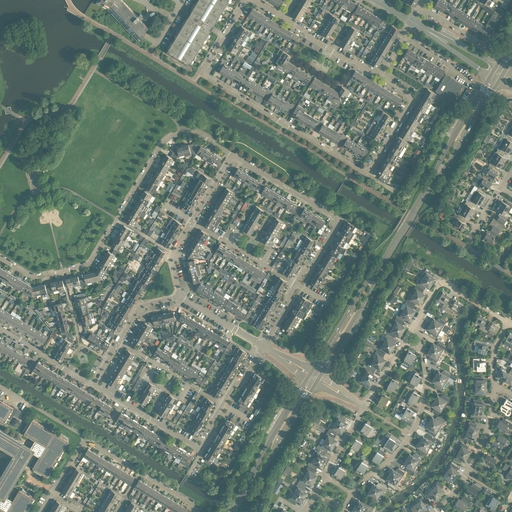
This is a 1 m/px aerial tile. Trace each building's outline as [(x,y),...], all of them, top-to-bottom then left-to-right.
[(97,0),(96,4),(108,10),(139,43),(143,38),(146,33),(145,33),(144,32),(146,31),(149,28),(144,23),(141,20),(143,19),(144,17),(141,13),(138,16),(136,15),(122,0),(97,0)] [(228,0),(198,0),(189,15),(167,52),(190,65),(228,0)] [(349,0),(345,0),(342,6),(346,9),(351,1),(349,0)] [(443,0),(437,0),(434,6),(439,8),(444,0),(443,0)] [(443,11),(448,3),(444,0),(439,8),(443,11)] [(351,11),(356,4),(351,1),(346,9),(351,11)] [(448,14),(453,6),(454,4),(450,1),(448,3),(443,11),(448,14)] [(308,7),(300,2),(297,7),(305,11),(308,7)] [(363,8),(358,5),(352,15),(357,18),(358,16),(363,8)] [(453,17),(458,9),(453,6),(448,14),(453,17)] [(305,11),(297,7),(295,11),(302,16),(305,11)] [(252,8),(248,16),(253,19),(257,11),(252,8)] [(363,19),(367,11),(363,8),(358,16),(363,19)] [(457,20),(462,11),(458,9),(453,17),(457,20)] [(257,22),(262,14),(257,11),(253,19),(257,22)] [(292,16),(299,21),(302,16),(295,11),(292,16)] [(367,21),(372,14),(367,11),(363,19),(367,21)] [(462,22),(467,14),(462,11),(457,20),(462,22)] [(487,38),(498,21),(496,19),(499,14),(494,11),(492,15),(486,25),(481,34),(480,34),(487,38)] [(262,25),(267,17),(262,14),(257,22),(262,25)] [(372,24),(377,17),(372,14),(367,21),(372,24)] [(467,25),(472,17),(467,14),(462,22),(467,25)] [(340,20),(332,15),(329,20),(337,24),(340,20)] [(266,27),(271,20),(267,17),(262,25),(266,27)] [(376,29),(382,19),(377,17),(372,24),(371,26),(376,29)] [(471,28),(476,20),(472,17),(467,25),(471,28)] [(271,30),(276,22),(271,20),(266,27),(271,30)] [(326,24),(334,29),(337,24),(329,20),(326,24)] [(476,31),(481,23),(476,20),(471,28),(476,31)] [(276,22),(271,30),(276,33),(280,25),(276,22)] [(481,34),(486,25),(481,23),(476,31),(481,34)] [(334,29),(326,24),(324,29),(331,34),(334,29)] [(280,25),(276,33),(280,36),(285,28),(280,25)] [(242,26),(239,31),(247,36),(250,37),(253,32),(242,26)] [(359,31),(351,26),(348,31),(356,36),(359,31)] [(399,30),(392,26),(389,30),(396,35),(399,30)] [(285,28),(280,36),(285,39),(290,31),(285,28)] [(321,34),(328,38),(331,34),(324,29),(321,34)] [(386,35),(394,40),(396,35),(389,30),(386,35)] [(239,31),(236,35),(244,40),(247,36),(239,31)] [(290,31),(285,39),(290,41),(294,34),(290,31)] [(346,36),(353,41),(356,36),(348,31),(346,36)] [(295,44),(299,37),(294,34),(290,41),(295,44)] [(236,35),(233,40),(242,45),(244,40),(236,35)] [(383,40),(391,44),(394,40),(386,35),(383,40)] [(353,41),(346,36),(343,41),(351,45),(353,41)] [(230,45),(239,50),(242,45),(233,40),(230,45)] [(380,44),(388,49),(391,44),(383,40),(380,44)] [(340,45),(348,50),(351,45),(343,41),(340,45)] [(388,49),(380,44),(377,49),(385,54),(388,49)] [(236,54),(239,50),(230,45),(228,49),(236,54)] [(408,48),(401,59),(406,62),(413,51),(408,48)] [(385,54),(377,49),(375,53),(382,58),(385,54)] [(291,56),(283,51),(280,56),(287,60),(288,61),(291,56)] [(411,65),(417,54),(413,51),(406,62),(411,65)] [(382,58),(375,53),(372,58),(380,63),(382,58)] [(416,68),(417,65),(422,57),(417,54),(411,65),(416,68)] [(287,60),(280,56),(279,57),(277,56),(274,61),(278,64),(286,62),(288,61),(287,60)] [(427,60),(422,57),(417,65),(416,68),(420,71),(422,68),(427,60)] [(369,63),(377,68),(380,63),(372,58),(369,63)] [(427,60),(422,68),(426,71),(431,62),(427,60)] [(221,69),(219,72),(224,75),(229,66),(224,64),(225,63),(222,61),(218,67),(221,69)] [(286,62),(278,64),(277,66),(284,70),(289,62),(288,61),(286,62)] [(293,65),(289,62),(284,70),(288,73),(293,65)] [(431,62),(426,71),(431,74),(436,65),(431,62)] [(298,68),(293,65),(288,73),(293,76),(298,68)] [(436,65),(431,74),(436,76),(441,68),(436,65)] [(228,78),(234,69),(229,66),(224,75),(228,78)] [(303,70),(298,68),(293,76),(292,78),(296,81),(303,70)] [(440,79),(445,71),(441,68),(436,76),(440,79)] [(233,81),(238,72),(234,69),(228,78),(233,81)] [(307,73),(303,70),(296,81),(301,84),(302,81),(307,73)] [(355,70),(351,78),(355,81),(360,73),(355,70)] [(238,72),(233,81),(238,84),(239,82),(241,84),(243,82),(246,75),(244,74),(243,75),(238,72)] [(312,76),(307,73),(302,81),(307,84),(312,76)] [(360,84),(365,76),(360,73),(355,81),(360,84)] [(465,91),(463,85),(446,74),(436,91),(457,104),(465,91)] [(249,77),(246,75),(243,82),(241,84),(244,85),(243,87),(248,90),(253,81),(249,78),(249,77)] [(365,87),(369,79),(365,76),(360,84),(365,87)] [(319,80),(314,78),(309,86),(314,89),(319,80)] [(369,90),(374,82),(369,79),(365,87),(369,90)] [(324,83),(319,80),(314,89),(319,91),(324,83)] [(252,93),(258,84),(253,81),(248,90),(252,93)] [(374,92),(379,85),(374,82),(369,90),(374,92)] [(328,86),(324,83),(319,91),(323,94),(328,86)] [(257,95),(262,87),(258,84),(252,93),(257,95)] [(379,85),(374,92),(379,95),(383,87),(379,85)] [(333,89),(328,86),(323,94),(328,97),(333,89)] [(341,89),(339,91),(340,92),(347,96),(350,91),(342,86),(341,89)] [(262,98),(264,95),(267,96),(270,90),(268,88),(267,89),(262,87),(257,95),(262,98)] [(383,87),(379,95),(383,98),(388,90),(383,87)] [(338,92),(333,89),(328,97),(333,100),(338,92)] [(436,94),(427,89),(424,94),(433,99),(436,94)] [(269,98),(267,102),(272,104),(277,96),(273,93),(273,92),(270,90),(267,96),(269,98)] [(388,90),(383,98),(388,101),(392,93),(388,90)] [(339,91),(338,92),(339,94),(341,102),(343,103),(347,96),(340,92),(339,91)] [(338,92),(333,100),(339,104),(341,102),(339,94),(338,92)] [(392,93),(388,101),(392,104),(397,96),(392,93)] [(422,98),(430,103),(433,99),(424,94),(422,98)] [(277,107),(282,98),(277,96),(272,104),(277,107)] [(397,106),(402,99),(397,96),(392,104),(397,106)] [(281,110),(287,101),(282,98),(277,107),(281,110)] [(419,103),(428,108),(430,103),(422,98),(419,103)] [(286,113),(288,109),(291,111),(295,105),(292,103),(291,104),(287,101),(281,110),(286,113)] [(416,107),(425,113),(428,108),(419,103),(416,107)] [(305,109),(298,105),(291,115),(294,117),(294,118),(299,120),(304,112),(305,109)] [(413,112),(422,117),(425,113),(416,107),(413,112)] [(383,111),(380,116),(387,121),(388,121),(391,116),(383,111)] [(304,112),(299,120),(303,123),(309,114),(304,112)] [(410,117),(419,122),(422,117),(413,112),(410,117)] [(308,126),(313,117),(309,114),(303,123),(308,126)] [(387,121),(380,116),(377,121),(386,126),(388,121),(387,121)] [(318,119),(318,120),(313,117),(308,126),(313,129),(315,125),(317,127),(321,121),(318,119)] [(408,121),(416,127),(419,122),(410,117),(408,121)] [(323,123),(324,122),(323,122),(325,119),(323,118),(321,121),(317,127),(320,129),(318,132),(323,135),(328,126),(323,123)] [(377,121),(375,119),(372,124),(383,130),(386,126),(377,121)] [(405,126),(414,131),(416,127),(408,121),(405,126)] [(383,130),(372,124),(369,128),(380,135),(383,130)] [(328,126),(323,135),(327,138),(333,129),(328,126)] [(402,130),(411,136),(414,131),(405,126),(402,130)] [(380,135),(369,128),(366,133),(377,140),(380,135)] [(332,141),(337,132),(333,129),(327,138),(332,141)] [(399,135),(408,141),(411,136),(402,130),(399,135)] [(343,134),(342,135),(337,132),(332,141),(337,144),(339,140),(342,142),(345,135),(343,134)] [(348,138),(348,137),(345,135),(342,142),(344,143),(342,147),(347,150),(352,141),(348,138)] [(511,141),(510,141),(511,138),(506,135),(505,138),(504,137),(501,142),(511,148),(511,141)] [(407,142),(398,137),(395,141),(404,147),(407,142)] [(351,152),(357,144),(352,141),(347,150),(351,152)] [(356,155),(361,146),(363,144),(358,141),(357,144),(351,152),(356,155)] [(393,146),(401,151),(404,147),(395,141),(393,146)] [(510,152),(511,152),(511,150),(511,148),(501,142),(497,149),(498,150),(503,153),(505,150),(509,153),(510,152)] [(186,145),(185,144),(182,145),(185,154),(185,157),(191,155),(191,154),(193,153),(194,147),(195,143),(189,145),(189,144),(186,145)] [(177,148),(170,149),(173,152),(177,158),(179,157),(179,156),(185,154),(182,145),(180,145),(179,147),(177,147),(177,148)] [(199,150),(194,147),(193,153),(196,155),(196,154),(202,157),(207,149),(204,147),(203,147),(201,146),(199,150)] [(370,150),(367,148),(366,149),(361,146),(356,155),(361,158),(363,155),(366,156),(370,150)] [(390,151),(399,156),(401,151),(393,146),(390,151)] [(209,151),(209,150),(207,149),(202,157),(207,160),(211,152),(209,151)] [(506,158),(501,155),(503,153),(498,150),(496,152),(495,152),(493,156),(504,163),(506,160),(505,160),(506,158)] [(387,155),(396,160),(398,162),(401,157),(399,156),(390,151),(387,155)] [(165,157),(164,157),(163,159),(171,164),(174,159),(175,160),(177,158),(173,152),(170,157),(167,155),(165,157)] [(215,153),(213,154),(211,152),(207,160),(212,163),(217,155),(215,153)] [(220,157),(219,156),(217,155),(212,163),(217,166),(216,167),(219,169),(222,164),(220,162),(222,159),(220,157)] [(384,160),(393,165),(396,160),(387,155),(384,160)] [(501,166),(502,167),(504,163),(493,156),(490,161),(489,164),(494,167),(496,165),(500,168),(501,166)] [(161,162),(161,163),(160,165),(168,170),(171,164),(163,159),(161,162)] [(381,164),(390,170),(393,165),(384,160),(381,164)] [(379,169),(387,174),(390,170),(381,164),(379,169)] [(159,167),(158,167),(156,170),(165,175),(168,170),(160,165),(159,167)] [(495,178),(494,177),(497,172),(488,166),(487,169),(486,168),(482,173),(494,180),(495,178)] [(238,168),(236,171),(234,169),(231,175),(239,179),(244,171),(242,170),(241,170),(238,168)] [(376,174),(379,176),(378,179),(384,182),(386,180),(385,179),(387,174),(379,169),(376,174)] [(155,172),(155,173),(154,175),(162,180),(165,175),(156,170),(155,172)] [(246,173),(246,172),(244,171),(239,179),(244,182),(248,175),(246,173)] [(210,178),(202,173),(199,178),(207,183),(210,178)] [(153,177),(152,178),(150,180),(159,185),(162,180),(154,175),(153,177)] [(252,176),(251,176),(248,175),(244,182),(249,186),(254,177),(252,176)] [(492,183),(484,178),(481,176),(476,184),(486,190),(489,185),(490,186),(492,183)] [(257,190),(260,185),(257,184),(259,181),(256,179),(256,178),(254,177),(249,186),(257,190)] [(207,183),(199,178),(197,183),(204,187),(207,183)] [(148,186),(151,188),(150,190),(155,193),(157,191),(156,190),(159,185),(150,180),(149,182),(149,183),(148,186)] [(204,187),(197,183),(194,187),(201,192),(204,187)] [(194,187),(191,186),(188,191),(199,197),(201,192),(194,187)] [(269,187),(268,188),(265,186),(264,189),(261,187),(258,192),(266,197),(271,189),(269,187)] [(483,191),(478,187),(473,195),(484,201),(486,198),(486,196),(482,193),(483,191)] [(234,193),(227,188),(224,193),(231,197),(234,193)] [(273,191),(273,190),(271,189),(266,197),(271,200),(276,193),(273,191)] [(143,193),(142,193),(141,196),(149,201),(152,196),(153,196),(155,193),(150,190),(148,193),(145,191),(143,193)] [(199,197),(188,191),(186,195),(196,201),(199,197)] [(231,197),(224,193),(221,197),(228,202),(231,197)] [(279,194),(276,193),(271,200),(276,203),(282,195),(279,194)] [(196,201),(186,195),(183,200),(185,201),(193,206),(196,201)] [(284,197),(284,196),(282,195),(276,203),(282,206),(286,199),(284,197)] [(484,201),(473,195),(469,202),(472,204),(474,205),(476,203),(481,206),(482,204),(482,205),(484,201)] [(139,198),(140,199),(138,201),(146,206),(149,201),(141,196),(139,198)] [(228,202),(221,197),(218,202),(226,207),(228,202)] [(290,200),(289,200),(286,199),(282,206),(287,210),(292,201),(290,200)] [(137,203),(136,203),(134,206),(143,211),(145,212),(149,207),(146,206),(138,201),(137,203)] [(183,206),(190,211),(193,206),(185,201),(183,206)] [(297,205),(294,203),(294,202),(292,201),(287,210),(295,214),(296,212),(297,213),(299,210),(295,208),(297,205)] [(475,209),(471,207),(472,204),(469,202),(467,201),(462,208),(473,215),(475,211),(474,211),(475,209)] [(500,202),(498,205),(507,210),(509,212),(511,206),(511,203),(508,201),(506,204),(502,201),(501,202),(500,202)] [(226,207),(218,202),(215,207),(223,211),(226,207)] [(496,208),(497,209),(496,210),(501,213),(499,216),(505,219),(506,217),(504,215),(507,210),(498,205),(496,208)] [(133,208),(133,209),(132,211),(140,216),(143,211),(134,206),(133,208)] [(263,210),(256,206),(253,211),(261,215),(263,210)] [(223,211),(215,207),(212,211),(220,216),(223,211)] [(471,217),(471,218),(473,215),(462,208),(458,215),(463,219),(465,216),(470,219),(471,217)] [(308,210),(307,210),(304,209),(303,211),(300,209),(300,210),(299,210),(297,213),(298,214),(296,217),(304,222),(305,219),(310,211),(308,210)] [(131,213),(130,214),(128,216),(137,221),(140,216),(132,211),(131,213)] [(223,217),(220,216),(212,211),(210,216),(220,222),(223,217)] [(261,215),(253,211),(250,215),(258,220),(261,215)] [(312,213),(312,212),(310,211),(305,219),(310,223),(315,215),(312,213)] [(463,219),(458,215),(455,214),(453,216),(458,219),(455,226),(463,231),(466,226),(466,224),(462,221),(463,219)] [(258,220),(250,215),(247,220),(255,224),(258,220)] [(318,216),(317,216),(315,215),(310,223),(315,226),(320,217),(318,216)] [(126,222),(134,226),(137,221),(128,216),(127,218),(127,220),(126,222)] [(220,222),(210,216),(207,220),(217,227),(220,222)] [(498,217),(497,217),(495,219),(493,218),(492,221),(503,228),(505,224),(504,224),(506,220),(505,219),(499,216),(498,217)] [(321,234),(326,225),(324,224),(325,221),(322,220),(323,219),(320,217),(315,226),(320,228),(318,232),(321,234)] [(182,224),(172,218),(169,223),(179,229),(182,224)] [(284,223),(276,218),(273,223),(281,228),(284,223)] [(204,225),(214,231),(217,227),(207,220),(204,225)] [(255,224),(247,220),(245,224),(252,229),(255,224)] [(490,224),(492,225),(490,228),(492,228),(491,230),(498,234),(500,231),(501,231),(503,228),(492,221),(490,224)] [(355,226),(348,222),(346,224),(345,224),(344,227),(352,232),(355,226)] [(166,227),(169,229),(177,233),(179,229),(169,223),(166,227)] [(281,228),(273,223),(271,228),(278,232),(281,228)] [(242,229),(249,234),(252,229),(245,224),(242,229)] [(134,231),(124,225),(123,227),(121,228),(120,230),(128,235),(131,237),(134,231)] [(169,229),(166,227),(163,232),(166,233),(174,238),(177,233),(169,229)] [(342,229),(343,230),(341,232),(352,238),(355,233),(352,232),(344,227),(342,229)] [(278,232),(271,228),(268,232),(275,237),(278,232)] [(118,232),(119,233),(118,235),(125,240),(128,235),(120,230),(118,232)] [(209,234),(201,230),(198,235),(206,239),(209,234)] [(492,244),(494,242),(492,241),(496,236),(487,230),(486,233),(487,234),(483,239),(492,244)] [(275,237),(268,232),(265,237),(273,241),(275,237)] [(340,235),(339,235),(338,237),(346,242),(348,243),(352,238),(341,232),(340,235)] [(163,238),(171,243),(174,238),(166,233),(163,238)] [(116,238),(115,238),(114,240),(122,245),(125,240),(118,235),(116,238)] [(195,239),(203,244),(205,245),(208,241),(206,239),(198,235),(195,239)] [(313,241),(306,236),(303,241),(311,245),(313,241)] [(262,242),(271,247),(274,242),(273,241),(265,237),(262,242)] [(336,239),(337,240),(335,242),(343,247),(346,242),(338,237),(336,239)] [(160,243),(168,247),(171,243),(163,238),(160,243)] [(193,244),(200,248),(203,244),(195,239),(193,244)] [(300,245),(308,250),(311,245),(303,241),(300,239),(298,244),(300,245)] [(112,242),(113,244),(111,246),(115,248),(113,251),(118,254),(120,251),(119,250),(122,245),(114,240),(112,242)] [(334,245),(333,245),(331,247),(340,252),(343,254),(346,249),(343,247),(335,242),(334,245)] [(190,248),(197,253),(200,255),(203,250),(200,248),(193,244),(190,248)] [(220,245),(215,252),(220,255),(224,248),(220,245)] [(297,250),(305,255),(308,250),(300,245),(297,250)] [(165,252),(157,247),(155,252),(162,257),(165,252)] [(330,249),(331,250),(329,253),(337,257),(340,252),(331,247),(330,249)] [(189,255),(188,258),(194,259),(197,253),(190,248),(187,253),(189,255)] [(224,248),(220,255),(224,258),(229,250),(224,248)] [(297,250),(295,248),(292,253),(295,255),(302,259),(305,255),(297,250)] [(229,250),(224,258),(229,261),(234,253),(229,250)] [(112,253),(108,251),(107,253),(106,254),(104,256),(113,261),(116,256),(117,257),(118,254),(113,251),(112,253)] [(152,257),(159,261),(162,257),(155,252),(152,257)] [(234,253),(229,261),(234,264),(238,256),(234,253)] [(327,255),(326,255),(325,257),(333,263),(337,257),(329,253),(327,255)] [(146,260),(157,266),(159,261),(152,257),(149,255),(146,260)] [(302,259),(295,255),(292,259),(299,264),(302,259)] [(103,258),(103,259),(102,261),(110,266),(113,261),(104,256),(103,258)] [(238,256),(234,264),(238,266),(243,259),(238,256)] [(324,260),(324,261),(323,263),(330,268),(333,263),(325,257),(324,260)] [(188,261),(186,262),(187,267),(196,265),(194,259),(188,258),(188,261)] [(295,268),(296,269),(299,264),(292,259),(289,258),(287,262),(288,263),(289,264),(296,268),(295,268)] [(243,259),(238,266),(243,269),(248,262),(243,259)] [(147,267),(154,271),(157,266),(146,260),(144,265),(146,266),(147,267)] [(101,263),(99,264),(98,266),(106,271),(110,266),(102,261),(101,263)] [(248,262),(243,269),(248,272),(252,264),(248,262)] [(296,268),(289,264),(288,263),(285,268),(293,273),(295,268),(296,268)] [(321,266),(320,266),(319,268),(327,273),(330,268),(323,263),(321,266)] [(188,272),(200,270),(199,264),(196,265),(187,267),(188,272)] [(252,264),(248,272),(252,275),(257,267),(252,264)] [(155,271),(154,271),(147,267),(146,266),(144,265),(142,269),(152,276),(155,271)] [(97,268),(97,270),(96,272),(101,280),(106,271),(98,266),(97,268)] [(257,267),(252,275),(251,277),(255,280),(261,270),(257,267)] [(282,273),(290,277),(293,273),(285,268),(282,273)] [(318,270),(318,271),(317,273),(324,278),(327,273),(319,268),(318,270)] [(431,276),(433,273),(426,268),(421,277),(423,278),(432,283),(435,278),(431,276)] [(152,276),(142,269),(139,274),(149,280),(152,276)] [(200,270),(188,272),(190,278),(198,276),(201,275),(200,270)] [(260,283),(266,273),(261,270),(255,280),(260,283)] [(11,273),(10,272),(8,271),(3,279),(1,281),(7,285),(8,282),(13,275),(11,273)] [(87,273),(86,274),(84,275),(85,279),(82,279),(83,285),(87,284),(86,283),(92,282),(90,272),(87,273)] [(96,272),(93,272),(92,272),(90,272),(92,282),(101,280),(96,272)] [(315,276),(314,276),(313,278),(321,283),(324,278),(317,273),(315,276)] [(145,285),(146,285),(149,280),(139,274),(136,279),(138,280),(139,280),(146,285),(145,285)] [(16,276),(15,276),(13,275),(8,282),(13,285),(18,277),(16,276)] [(79,280),(78,276),(76,277),(74,276),(72,277),(74,286),(80,285),(80,286),(83,285),(82,279),(79,280)] [(194,282),(195,286),(200,282),(198,276),(190,278),(191,283),(194,282)] [(21,280),(21,278),(18,277),(13,285),(18,289),(23,281),(21,280)] [(69,277),(69,278),(66,279),(68,288),(74,286),(72,277),(69,277)] [(287,282),(280,277),(277,282),(284,286),(287,282)] [(143,289),(145,285),(146,285),(139,280),(138,280),(136,279),(135,278),(132,283),(135,285),(143,289)] [(310,284),(318,288),(321,283),(313,278),(311,280),(312,281),(310,284)] [(425,286),(429,288),(432,283),(423,278),(420,282),(419,281),(416,285),(423,289),(425,286)] [(53,293),(53,291),(59,290),(56,280),(54,281),(53,282),(51,283),(52,287),(49,287),(50,293),(53,293)] [(65,291),(63,280),(60,280),(59,280),(56,280),(59,290),(59,292),(65,291)] [(26,282),(25,282),(23,281),(18,289),(23,292),(28,283),(26,282)] [(198,288),(196,290),(201,293),(205,285),(200,282),(195,286),(198,288)] [(274,286),(274,287),(275,287),(282,291),(284,286),(277,282),(274,286)] [(33,287),(31,286),(31,285),(28,283),(23,292),(32,297),(33,287)] [(207,283),(205,285),(201,293),(205,296),(210,288),(212,286),(207,283)] [(46,288),(45,284),(42,285),(41,284),(39,285),(41,294),(42,297),(47,295),(47,294),(50,293),(49,287),(46,288)] [(36,285),(35,286),(33,287),(32,297),(41,294),(39,285),(36,285)] [(132,289),(140,294),(143,289),(135,285),(132,289)] [(274,286),(272,285),(269,290),(280,296),(283,291),(282,291),(275,287),(274,287),(274,286)] [(425,294),(421,292),(423,289),(416,285),(414,288),(416,289),(413,294),(422,299),(425,294)] [(210,288),(205,296),(210,299),(215,291),(210,288)] [(215,301),(221,291),(216,288),(215,291),(210,299),(215,301)] [(129,294),(137,298),(140,294),(132,289),(129,294)] [(267,295),(269,296),(277,301),(280,296),(269,290),(267,295)] [(224,297),(226,294),(221,291),(215,301),(219,304),(224,297)] [(124,297),(127,298),(134,303),(137,298),(129,294),(127,292),(124,297)] [(446,294),(443,292),(438,300),(444,303),(441,308),(446,311),(447,309),(450,303),(447,302),(449,299),(450,297),(448,295),(447,294),(446,294)] [(415,302),(419,304),(422,299),(413,294),(411,299),(409,297),(407,301),(413,305),(415,302)] [(277,301),(269,296),(267,301),(274,306),(277,301)] [(224,297),(219,304),(224,307),(229,299),(224,297)] [(229,299),(224,307),(229,310),(235,300),(230,297),(229,299)] [(302,297),(301,299),(300,299),(298,301),(310,308),(313,303),(302,297)] [(124,303),(132,308),(134,303),(127,298),(124,303)] [(235,300),(229,310),(233,313),(238,305),(239,303),(235,300)] [(457,315),(463,305),(460,302),(458,301),(456,300),(454,303),(453,305),(450,303),(447,309),(457,315)] [(274,306),(267,301),(264,306),(271,310),(274,306)] [(297,304),(298,305),(296,307),(307,313),(310,308),(298,301),(297,304)] [(404,310),(412,316),(415,311),(411,308),(413,305),(407,301),(404,304),(403,304),(401,308),(404,310)] [(64,308),(62,303),(51,306),(52,311),(55,310),(64,308)] [(121,308),(129,312),(132,308),(124,303),(121,308)] [(238,305),(233,313),(238,315),(243,308),(238,305)] [(116,311),(118,312),(126,317),(129,312),(121,308),(118,306),(116,311)] [(271,310),(264,306),(261,310),(269,315),(271,310)] [(295,310),(294,310),(292,312),(301,317),(303,319),(307,313),(296,307),(295,310)] [(243,318),(247,311),(243,308),(238,315),(243,318)] [(409,320),(412,316),(404,310),(401,308),(396,317),(397,317),(404,321),(405,318),(409,320)] [(269,315),(261,310),(258,315),(266,319),(269,315)] [(6,322),(11,314),(6,311),(1,319),(6,322)] [(116,311),(113,315),(123,322),(126,317),(118,312),(116,311)] [(90,313),(81,315),(82,320),(91,318),(93,318),(92,312),(90,313)] [(178,314),(174,315),(173,312),(168,313),(170,322),(177,320),(178,314)] [(291,314),(292,315),(290,317),(298,322),(301,317),(292,312),(291,314)] [(182,313),(181,316),(178,314),(177,320),(182,324),(187,316),(182,313)] [(10,325),(15,317),(11,314),(6,322),(10,325)] [(481,325),(479,328),(483,331),(487,326),(484,324),(486,322),(485,321),(487,319),(485,318),(485,317),(483,316),(479,314),(475,322),(481,325)] [(113,315),(110,320),(120,326),(121,327),(123,324),(122,324),(123,322),(113,315)] [(266,319),(258,315),(255,320),(263,324),(266,319)] [(152,317),(153,320),(149,320),(153,326),(160,324),(158,316),(152,317)] [(187,316),(182,324),(187,326),(192,319),(187,316)] [(15,328),(20,320),(15,317),(10,325),(15,328)] [(288,320),(287,320),(286,322),(294,327),(298,322),(290,317),(288,320)] [(405,327),(402,325),(404,321),(397,317),(395,321),(396,322),(394,326),(402,332),(405,327)] [(88,325),(92,324),(91,318),(82,320),(84,326),(85,331),(87,330),(89,328),(88,325)] [(250,323),(260,329),(263,324),(255,320),(253,318),(250,323)] [(437,321),(434,319),(431,324),(441,330),(444,325),(446,322),(439,318),(437,321)] [(192,319),(187,326),(192,329),(196,321),(192,319)] [(20,320),(15,328),(20,331),(25,322),(20,320)] [(107,325),(118,331),(120,326),(110,320),(107,325)] [(149,320),(148,324),(145,322),(142,327),(150,332),(153,326),(149,320)] [(196,321),(192,329),(196,332),(201,324),(196,321)] [(25,322),(20,331),(24,333),(29,325),(25,322)] [(285,332),(291,336),(294,332),(292,331),(294,327),(286,322),(285,324),(285,325),(284,328),(286,329),(285,332)] [(500,327),(496,325),(497,324),(495,323),(493,322),(491,325),(489,327),(487,326),(483,331),(486,333),(488,330),(496,334),(500,327)] [(68,324),(59,326),(60,331),(61,331),(61,333),(70,335),(68,329),(69,329),(68,324)] [(201,324),(196,332),(195,334),(199,337),(206,327),(201,324)] [(439,335),(438,335),(441,330),(431,324),(428,329),(432,331),(430,334),(436,338),(439,335)] [(29,325),(24,333),(29,336),(34,328),(29,325)] [(396,334),(399,337),(402,332),(394,326),(391,331),(389,330),(387,333),(394,338),(396,334)] [(150,332),(142,327),(139,332),(147,336),(150,332)] [(206,327),(199,337),(204,340),(206,338),(210,330),(206,327)] [(34,328),(29,336),(34,339),(38,331),(34,328)] [(84,337),(87,339),(92,342),(96,334),(89,330),(88,330),(87,330),(85,331),(83,333),(86,334),(84,337)] [(210,330),(206,338),(210,340),(215,333),(210,330)] [(38,331),(34,339),(38,342),(43,333),(38,331)] [(136,336),(144,341),(147,342),(150,338),(147,336),(139,332),(136,336)] [(43,345),(48,337),(43,333),(38,342),(43,345)] [(215,333),(210,340),(215,343),(220,335),(215,333)] [(396,343),(392,341),(394,338),(387,333),(385,337),(387,338),(384,343),(393,348),(396,343)] [(511,333),(510,333),(503,343),(511,348),(511,333)] [(96,345),(101,337),(96,334),(92,342),(96,345)] [(220,335),(215,343),(220,346),(224,338),(220,335)] [(72,343),(74,340),(67,336),(65,338),(62,343),(69,348),(72,343)] [(144,341),(136,336),(134,341),(141,346),(144,341)] [(101,348),(105,340),(101,337),(96,345),(101,348)] [(224,349),(229,341),(224,338),(220,346),(224,349)] [(488,348),(488,345),(485,345),(482,344),(483,341),(475,339),(474,345),(479,346),(478,352),(486,354),(487,350),(488,348)] [(106,351),(110,343),(105,340),(101,348),(106,351)] [(131,346),(139,350),(141,346),(134,341),(131,346)] [(437,345),(433,343),(430,348),(441,354),(444,350),(446,346),(439,342),(437,345)] [(6,354),(11,346),(6,343),(1,351),(6,354)] [(69,348),(62,343),(59,348),(67,352),(69,348)] [(386,351),(390,353),(393,348),(384,343),(381,347),(379,346),(378,348),(377,350),(384,354),(386,351)] [(11,346),(6,354),(10,357),(15,348),(11,346)] [(237,346),(234,350),(236,352),(244,356),(246,352),(237,346)] [(162,350),(158,347),(153,355),(158,358),(162,350)] [(15,359),(20,351),(15,348),(10,357),(15,359)] [(67,352),(59,348),(56,352),(64,357),(67,352)] [(169,350),(164,348),(162,350),(158,358),(162,361),(167,353),(169,350)] [(438,359),(441,354),(430,348),(427,353),(431,355),(429,359),(436,363),(438,359)] [(136,355),(128,350),(125,355),(133,360),(136,355)] [(167,353),(162,361),(167,363),(172,356),(173,353),(169,350),(167,353)] [(386,359),(382,357),(384,354),(377,350),(375,353),(377,354),(374,359),(383,364),(386,359)] [(20,351),(15,359),(19,362),(24,354),(20,351)] [(415,355),(411,352),(410,352),(409,351),(404,359),(405,359),(403,363),(408,366),(410,362),(410,363),(415,355)] [(53,357),(61,362),(64,357),(56,352),(53,357)] [(233,356),(241,361),(244,356),(236,352),(233,356)] [(24,365),(29,357),(24,354),(19,362),(24,365)] [(122,359),(130,364),(133,360),(125,355),(122,359)] [(172,356),(167,363),(172,366),(176,358),(172,356)] [(241,361),(233,356),(230,361),(238,366),(241,361)] [(176,358),(172,366),(176,369),(181,361),(176,358)] [(486,364),(486,362),(483,362),(483,361),(480,361),(480,358),(473,358),(473,371),(486,370),(486,366),(486,364)] [(120,364),(127,369),(130,364),(122,359),(120,364)] [(182,359),(181,361),(176,369),(181,372),(186,364),(187,362),(182,359)] [(376,367),(380,369),(383,364),(374,359),(371,364),(369,362),(367,366),(374,370),(376,367)] [(238,366),(230,361),(227,366),(235,370),(238,366)] [(38,362),(33,370),(38,373),(43,365),(38,362)] [(117,369),(125,373),(127,369),(120,364),(117,369)] [(186,364),(181,372),(186,375),(190,367),(186,364)] [(42,376),(47,368),(43,365),(38,373),(42,376)] [(191,365),(190,367),(186,375),(190,377),(196,367),(191,365)] [(196,367),(190,377),(195,380),(201,370),(202,368),(197,365),(196,367)] [(235,370),(227,366),(225,370),(232,375),(235,370)] [(374,370),(367,366),(365,369),(364,370),(362,373),(362,374),(364,375),(373,381),(376,376),(372,373),(374,370)] [(501,372),(498,377),(502,379),(504,380),(505,380),(509,374),(505,371),(505,370),(504,368),(503,367),(502,367),(500,368),(500,369),(500,371),(501,372)] [(47,379),(52,371),(47,368),(42,376),(47,379)] [(114,373),(122,378),(125,373),(117,369),(114,373)] [(232,375),(225,370),(222,369),(220,373),(222,375),(230,379),(232,375)] [(201,370),(195,380),(200,383),(205,373),(201,370)] [(442,374),(439,371),(436,376),(446,382),(449,378),(451,374),(444,370),(442,374)] [(52,382),(57,373),(52,371),(47,379),(52,382)] [(268,375),(265,374),(264,375),(259,372),(258,374),(256,373),(256,374),(255,373),(254,375),(255,376),(253,378),(261,383),(264,378),(268,375)] [(414,388),(416,385),(417,385),(421,377),(419,376),(420,376),(419,375),(420,374),(416,372),(410,381),(411,381),(409,385),(414,388)] [(57,373),(52,382),(56,385),(61,376),(57,373)] [(111,378),(119,383),(122,378),(114,373),(111,378)] [(370,386),(373,381),(364,375),(362,374),(357,382),(364,386),(366,383),(370,386)] [(230,379),(222,375),(219,379),(227,384),(230,379)] [(61,387),(66,379),(61,376),(56,385),(61,387)] [(441,391),(443,387),(446,382),(436,376),(433,381),(436,383),(435,387),(441,391)] [(487,382),(486,382),(486,380),(481,380),(481,377),(475,376),(475,380),(475,386),(487,386),(487,382)] [(108,383),(119,389),(122,384),(119,383),(111,378),(108,383)] [(252,380),(251,380),(250,382),(258,388),(261,383),(253,378),(252,380)] [(64,393),(65,390),(70,382),(66,379),(61,387),(59,390),(64,393)] [(223,388),(224,389),(227,384),(219,379),(216,384),(223,388)] [(400,381),(396,379),(395,380),(394,380),(392,379),(387,387),(388,387),(386,390),(391,394),(393,390),(394,390),(400,381)] [(70,393),(75,385),(70,382),(65,390),(70,393)] [(157,386),(149,382),(146,387),(154,391),(157,386)] [(248,384),(249,385),(248,387),(256,392),(258,388),(250,382),(248,384)] [(216,384),(215,383),(212,388),(220,393),(223,388),(216,384)] [(75,396),(80,388),(75,385),(70,393),(75,396)] [(154,391),(146,387),(145,386),(142,390),(144,391),(151,396),(154,391)] [(475,392),(474,392),(474,395),(481,396),(481,392),(486,392),(486,390),(487,386),(475,386),(475,392)] [(246,390),(245,389),(244,391),(253,397),(256,392),(248,387),(246,390)] [(80,399),(85,390),(80,388),(75,396),(80,399)] [(210,393),(217,397),(220,393),(212,388),(210,393)] [(84,401),(89,393),(85,390),(80,399),(84,401)] [(417,394),(418,392),(414,390),(409,399),(409,400),(407,403),(412,406),(415,403),(420,396),(418,395),(418,394),(417,394)] [(151,396),(144,391),(141,396),(148,400),(151,396)] [(243,394),(242,397),(250,401),(253,397),(244,391),(243,394)] [(89,404),(94,396),(89,393),(84,401),(89,404)] [(170,394),(167,399),(175,404),(176,405),(179,400),(170,394)] [(384,405),(385,405),(390,397),(385,394),(385,395),(383,394),(378,401),(379,402),(377,405),(382,408),(384,405)] [(448,402),(450,399),(444,395),(442,398),(438,395),(435,400),(445,407),(448,402)] [(93,407),(98,399),(94,396),(89,404),(93,407)] [(138,401),(146,405),(148,400),(141,396),(138,401)] [(214,402),(204,396),(202,401),(204,402),(211,407),(214,402)] [(239,405),(246,409),(250,401),(242,397),(241,399),(240,398),(238,401),(239,401),(241,402),(239,405)] [(98,410),(103,402),(98,399),(93,407),(98,410)] [(175,404),(167,399),(164,404),(172,408),(175,404)] [(485,407),(484,407),(485,404),(480,403),(480,400),(474,399),(473,402),(474,402),(472,408),(474,409),(474,408),(484,410),(485,407)] [(511,407),(511,402),(506,399),(503,405),(502,404),(500,407),(501,410),(505,412),(505,413),(505,414),(506,414),(506,415),(507,415),(508,415),(509,415),(510,415),(511,414),(511,413),(511,412),(511,411),(511,410),(510,410),(511,407)] [(436,408),(434,411),(441,415),(443,411),(442,411),(445,407),(435,400),(432,405),(436,408)] [(0,496),(1,497),(0,498),(0,511),(23,511),(26,508),(28,510),(34,498),(29,495),(30,493),(22,489),(21,491),(20,489),(13,500),(4,495),(31,451),(39,457),(33,468),(35,469),(33,471),(41,475),(42,473),(47,477),(54,465),(52,464),(58,454),(60,456),(69,441),(67,440),(68,438),(61,433),(60,435),(52,430),(51,432),(43,428),(44,426),(33,419),(30,424),(28,423),(23,431),(25,432),(24,434),(35,440),(30,449),(0,430),(0,419),(5,422),(13,409),(0,401),(0,496)] [(103,413),(108,404),(103,402),(98,410),(97,412),(101,415),(103,413)] [(201,407),(202,408),(209,412),(209,411),(211,407),(204,402),(201,407)] [(108,416),(113,407),(108,404),(103,413),(108,416)] [(172,408),(164,404),(161,408),(169,413),(172,408)] [(202,408),(201,407),(198,412),(199,412),(207,417),(210,412),(209,411),(209,412),(202,408)] [(407,409),(404,407),(401,411),(402,412),(401,413),(403,414),(402,415),(400,414),(398,418),(406,423),(408,419),(409,420),(413,412),(411,411),(412,410),(407,408),(407,409)] [(158,413),(166,418),(169,413),(161,408),(158,413)] [(474,408),(474,409),(473,414),(471,414),(470,418),(477,419),(477,415),(482,416),(483,414),(484,410),(474,408)] [(198,412),(197,411),(195,416),(204,421),(207,417),(199,412),(198,412)] [(121,412),(116,421),(119,422),(118,423),(120,424),(126,415),(121,412)] [(336,417),(338,418),(335,423),(344,428),(347,423),(343,421),(346,417),(339,413),(336,417)] [(130,418),(126,415),(120,424),(119,426),(124,429),(126,426),(130,418)] [(204,421),(195,416),(192,420),(201,426),(204,421)] [(436,419),(432,417),(429,422),(440,428),(443,424),(445,420),(438,416),(436,419)] [(20,423),(19,420),(17,418),(13,419),(12,422),(13,425),(16,427),(19,426),(20,423)] [(128,428),(127,428),(130,430),(135,421),(130,418),(126,426),(128,428)] [(226,422),(227,422),(225,425),(233,429),(236,425),(235,424),(236,421),(231,418),(229,421),(228,420),(227,419),(226,422)] [(511,423),(505,419),(503,422),(500,421),(496,427),(504,432),(505,433),(506,433),(507,433),(508,431),(508,430),(507,429),(506,429),(508,426),(510,427),(511,423)] [(201,426),(192,420),(189,425),(199,431),(201,426)] [(366,436),(372,427),(371,426),(373,423),(368,420),(366,423),(365,423),(361,430),(363,431),(362,432),(363,432),(362,434),(366,436)] [(132,431),(133,430),(135,432),(140,424),(135,421),(130,430),(132,431)] [(479,428),(475,426),(476,423),(469,421),(468,424),(470,425),(468,430),(468,431),(478,434),(479,430),(479,428)] [(428,432),(435,437),(437,433),(440,428),(429,422),(426,427),(430,429),(428,432)] [(333,427),(331,426),(328,430),(335,434),(337,431),(341,433),(344,428),(335,423),(333,427)] [(137,433),(137,434),(139,435),(144,426),(140,424),(135,432),(137,433)] [(186,430),(196,435),(199,431),(189,425),(186,430)] [(224,427),(223,426),(221,429),(230,434),(233,429),(225,425),(224,427)] [(144,437),(149,429),(144,426),(139,435),(138,437),(143,440),(144,437)] [(146,439),(146,440),(148,441),(154,432),(149,429),(144,437),(146,439)] [(220,431),(221,431),(220,434),(228,439),(230,434),(221,429),(220,431)] [(328,430),(323,439),(325,440),(334,445),(337,440),(333,438),(335,434),(328,430)] [(468,430),(467,430),(465,436),(464,435),(463,439),(470,441),(471,438),(475,440),(476,437),(477,437),(478,434),(468,431),(468,430)] [(150,442),(151,442),(153,443),(158,435),(154,432),(148,441),(150,442)] [(397,437),(388,432),(384,438),(387,440),(384,445),(388,448),(388,447),(391,449),(396,441),(395,441),(397,437)] [(218,436),(217,436),(216,438),(225,443),(228,439),(220,434),(218,436)] [(156,444),(155,445),(157,447),(163,438),(158,435),(153,443),(156,444)] [(433,443),(434,443),(436,439),(429,435),(427,439),(423,436),(420,441),(431,448),(433,443)] [(368,441),(358,436),(356,439),(351,447),(353,449),(352,451),(357,454),(358,452),(357,451),(362,443),(366,445),(368,441)] [(504,446),(505,447),(509,441),(502,437),(499,441),(498,441),(494,439),(490,446),(493,447),(492,448),(493,449),(494,450),(496,450),(496,449),(499,451),(501,448),(502,448),(503,448),(504,446)] [(160,448),(160,447),(163,448),(168,440),(163,438),(157,447),(160,448)] [(215,440),(215,441),(214,443),(222,448),(225,443),(216,438),(215,440)] [(165,450),(164,451),(167,452),(172,443),(168,440),(163,448),(165,450)] [(322,444),(320,443),(318,447),(325,451),(327,448),(331,450),(334,445),(325,440),(322,444)] [(426,456),(428,452),(431,448),(420,441),(417,446),(421,448),(419,452),(426,456)] [(471,451),(466,448),(468,445),(462,442),(460,445),(461,446),(458,451),(459,452),(459,451),(468,456),(470,453),(471,451)] [(169,454),(169,453),(172,454),(177,446),(172,443),(167,452),(169,454)] [(213,445),(212,445),(210,447),(219,453),(222,448),(214,443),(213,445)] [(236,445),(234,449),(236,450),(240,453),(243,449),(236,445)] [(174,456),(176,458),(181,449),(177,446),(172,454),(174,456)] [(209,449),(210,450),(208,452),(216,457),(219,453),(210,447),(209,449)] [(316,451),(315,451),(312,455),(315,457),(324,462),(327,457),(323,455),(325,451),(318,447),(316,451)] [(88,449),(83,457),(88,460),(93,452),(88,449)] [(178,459),(179,458),(181,460),(186,452),(181,449),(176,458),(178,459)] [(377,452),(376,454),(372,460),(376,462),(379,463),(383,456),(383,455),(385,452),(380,449),(378,452),(377,452)] [(455,456),(453,459),(459,462),(461,459),(465,461),(466,459),(467,460),(468,456),(459,451),(459,452),(458,451),(456,450),(454,455),(455,456)] [(93,462),(97,455),(93,452),(88,460),(93,462)] [(181,460),(180,462),(187,467),(193,456),(186,452),(181,460)] [(206,454),(205,456),(206,457),(205,457),(207,458),(204,463),(209,466),(212,461),(214,462),(216,457),(208,452),(207,455),(206,454)] [(422,457),(416,453),(414,456),(410,454),(407,459),(417,465),(420,461),(422,457)] [(97,455),(93,462),(97,465),(102,457),(97,455)] [(487,455),(484,461),(492,466),(496,460),(498,461),(500,459),(495,455),(493,458),(487,455)] [(102,468),(107,460),(102,457),(97,465),(102,468)] [(317,465),(321,467),(324,462),(315,457),(312,462),(310,461),(308,465),(309,465),(315,469),(315,468),(317,465)] [(367,465),(369,462),(364,458),(362,462),(361,462),(356,471),(360,473),(360,472),(361,472),(362,472),(363,473),(368,465),(367,465)] [(404,464),(408,466),(406,469),(413,473),(415,470),(417,465),(407,459),(404,464)] [(107,460),(102,468),(107,471),(111,463),(107,460)] [(459,472),(455,469),(457,466),(451,462),(449,465),(450,465),(446,470),(456,477),(458,474),(459,472)] [(111,473),(116,466),(111,463),(107,471),(111,473)] [(347,467),(342,463),(340,467),(339,467),(334,474),(336,475),(336,476),(337,476),(336,478),(340,480),(345,470),(347,467)] [(511,467),(505,463),(503,467),(509,470),(506,475),(507,476),(508,480),(511,479),(511,467)] [(316,469),(315,468),(315,469),(309,465),(306,469),(308,470),(305,475),(314,480),(317,475),(313,473),(316,469)] [(116,466),(111,473),(116,476),(121,468),(116,466)] [(84,473),(76,468),(73,473),(81,478),(84,473)] [(120,479),(125,471),(121,468),(116,476),(120,479)] [(403,476),(405,472),(398,468),(396,471),(392,469),(389,474),(400,480),(403,476)] [(440,478),(446,482),(448,479),(452,482),(453,480),(454,480),(456,477),(446,470),(443,475),(440,478)] [(125,471),(120,479),(125,482),(130,474),(125,471)] [(70,478),(78,482),(81,478),(73,473),(70,478)] [(130,485),(135,477),(130,474),(125,482),(130,485)] [(397,485),(400,480),(389,474),(386,479),(390,481),(388,485),(395,489),(397,485)] [(308,483),(311,485),(314,480),(305,475),(303,479),(301,478),(298,482),(305,486),(308,483)] [(78,482),(70,478),(68,482),(75,487),(78,482)] [(139,480),(134,487),(139,490),(144,483),(139,480)] [(444,491),(441,488),(443,485),(438,480),(436,483),(436,484),(432,488),(440,496),(443,493),(444,491)] [(75,487),(68,482),(65,487),(73,492),(75,487)] [(278,482),(273,491),(278,494),(284,485),(278,482)] [(303,490),(305,486),(298,482),(296,486),(296,485),(293,490),(295,492),(304,497),(307,492),(303,490)] [(144,493),(148,485),(144,483),(139,490),(144,493)] [(384,490),(386,487),(380,483),(378,486),(374,484),(371,488),(381,495),(384,490)] [(479,492),(482,488),(475,484),(473,487),(469,485),(465,492),(474,497),(478,491),(479,492)] [(148,485),(144,493),(148,496),(153,488),(148,485)] [(62,492),(70,496),(73,492),(65,487),(62,492)] [(153,499),(158,491),(153,488),(148,496),(153,499)] [(379,500),(378,499),(381,495),(371,488),(368,493),(372,496),(370,499),(377,503),(379,500)] [(428,492),(425,494),(430,499),(432,496),(436,500),(437,498),(438,499),(440,496),(432,488),(428,492)] [(119,494),(111,489),(108,494),(116,499),(119,494)] [(158,491),(153,499),(158,502),(162,494),(158,491)] [(297,500),(301,502),(304,497),(295,492),(292,496),(290,495),(288,499),(295,503),(297,500)] [(105,499),(113,503),(116,499),(108,494),(105,499)] [(162,504),(167,497),(162,494),(158,502),(162,504)] [(501,500),(492,495),(486,505),(490,508),(490,509),(494,511),(501,500)] [(167,497),(162,504),(167,507),(172,499),(167,497)] [(427,508),(424,504),(427,502),(422,497),(420,499),(415,503),(422,511),(425,510),(425,509),(427,508)] [(113,503),(105,499),(102,503),(110,508),(113,503)] [(172,510),(176,502),(172,499),(167,507),(172,510)] [(369,507),(372,503),(365,499),(363,502),(359,500),(356,505),(366,511),(369,507)] [(467,504),(459,499),(457,502),(455,502),(456,504),(454,507),(462,511),(467,504)] [(64,505),(57,500),(54,505),(62,510),(64,505)] [(139,506),(131,502),(129,507),(136,511),(139,506)] [(176,502),(172,510),(174,511),(176,511),(181,505),(176,502)] [(107,511),(110,508),(102,503),(100,508),(106,511),(107,511)] [(411,506),(410,506),(407,508),(410,511),(413,511),(414,511),(422,511),(415,503),(411,506)]
